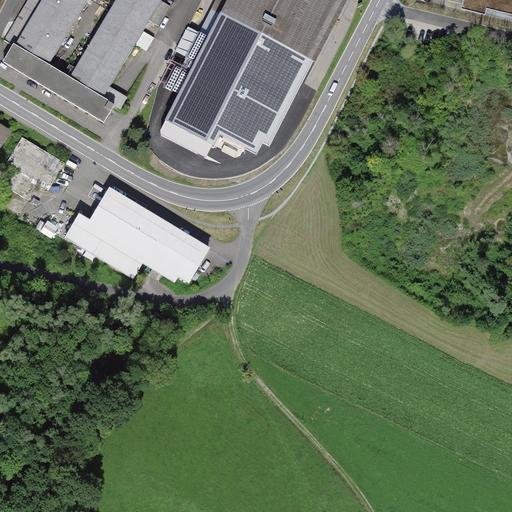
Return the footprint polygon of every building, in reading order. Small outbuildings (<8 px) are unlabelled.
[(14,46),(49,66),(88,1),(92,4),(94,0),(29,0),(5,40),(14,46)] [(117,0),(70,79),(103,99),(150,21),(159,26),(171,7),(162,1),(162,0),(117,0)] [(331,0),(229,0),(166,123),(214,147),(220,135),(246,149),(258,144),(260,139),(259,139),(331,0)] [(511,0),(463,0),(462,4),(461,6),(511,18),(511,0)] [(49,66),(14,46),(4,63),(105,123),(114,106),(103,99),(70,79),(49,66)] [(0,146),(8,132),(0,127),(0,146)] [(49,191),(65,164),(23,138),(6,165),(17,171),(7,187),(29,200),(39,184),(49,191)] [(146,257),(189,282),(209,250),(154,217),(152,221),(142,216),(145,211),(111,191),(91,223),(80,216),(66,238),(133,278),(146,257)] [(140,320),(129,325),(134,336),(145,331),(140,320)]
